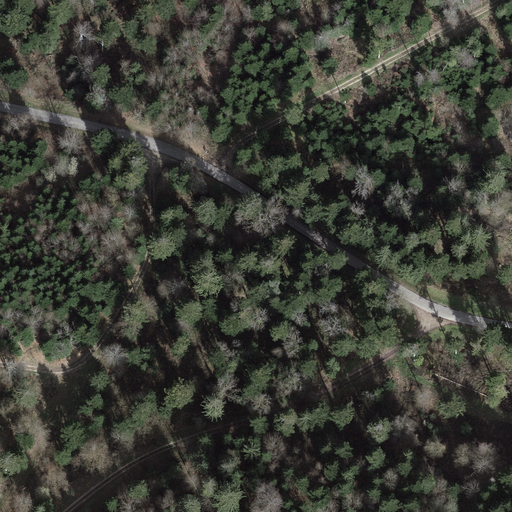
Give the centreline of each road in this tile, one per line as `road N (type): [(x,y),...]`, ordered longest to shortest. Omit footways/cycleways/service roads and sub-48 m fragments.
road 1 (unclassified): [(511,328),(439,311),(401,292),(207,168),(0,104)]
road 2 (track): [(64,511),(98,484),(315,397),(439,311)]
road 3 (track): [(151,145),(154,207),(142,258),(4,511)]
road 4 (track): [(499,0),(230,147),(207,168)]
